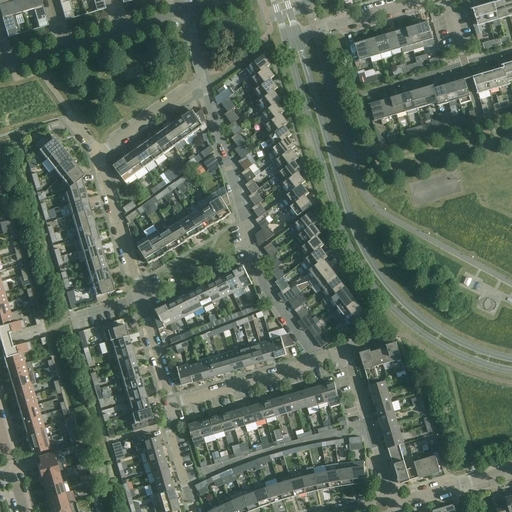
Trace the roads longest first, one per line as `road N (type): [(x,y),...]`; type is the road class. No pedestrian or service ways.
road 1 (tertiary): [(286,41),(359,265),(402,318),(434,342),(511,372)]
road 2 (tertiary): [(511,359),(481,351),(409,310),(370,261),(298,38)]
road 3 (residential): [(320,361),(260,271),(202,79)]
road 4 (residential): [(172,404),(99,152)]
road 5 (residential): [(320,361),(346,354),(390,495)]
road 6 (residential): [(172,404),(320,361)]
road 7 (residential): [(298,38),(427,0)]
road 8 (residential): [(99,152),(202,79)]
road 9 (residential): [(393,505),(511,471)]
